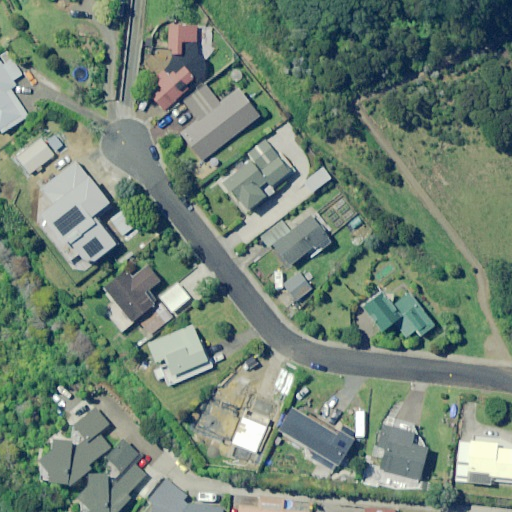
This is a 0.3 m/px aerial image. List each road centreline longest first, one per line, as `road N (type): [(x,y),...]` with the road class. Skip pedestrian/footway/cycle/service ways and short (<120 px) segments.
road 1 (residential): [(511,380),(286,343),(122,142)]
road 2 (residential): [(170,480),(511,508)]
